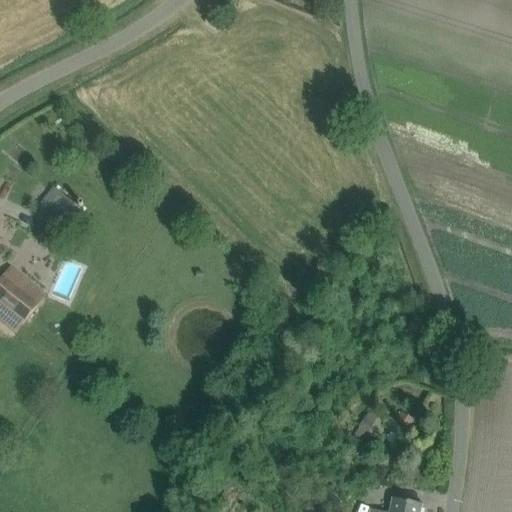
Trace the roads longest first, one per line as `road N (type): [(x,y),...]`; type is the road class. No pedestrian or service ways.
road 1 (unclassified): [(447,511),(457,389),(376,139),(345,0)]
road 2 (unclassified): [(0,114),(180,0)]
